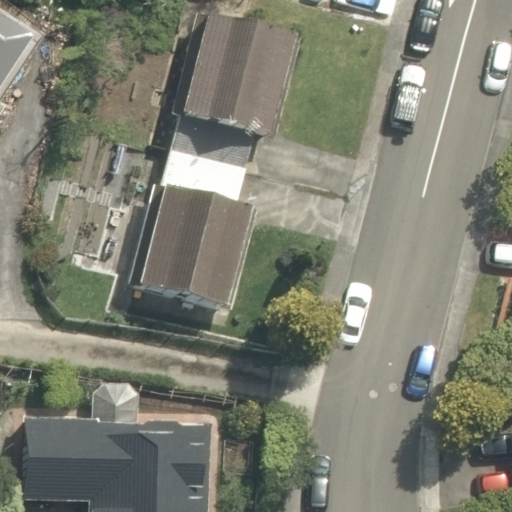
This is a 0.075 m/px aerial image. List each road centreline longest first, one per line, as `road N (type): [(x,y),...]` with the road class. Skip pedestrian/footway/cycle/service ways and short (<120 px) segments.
road 1 (residential): [(476,0),(363,432),(366,511)]
road 2 (unknown): [(363,432),(52,374)]
